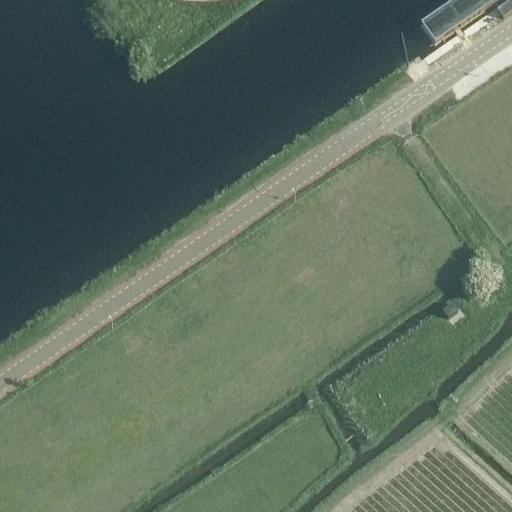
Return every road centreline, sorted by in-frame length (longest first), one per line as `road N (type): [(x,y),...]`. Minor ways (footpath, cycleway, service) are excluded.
road 1 (tertiary): [(0,385),(511,31)]
road 2 (track): [(511,278),(391,114)]
